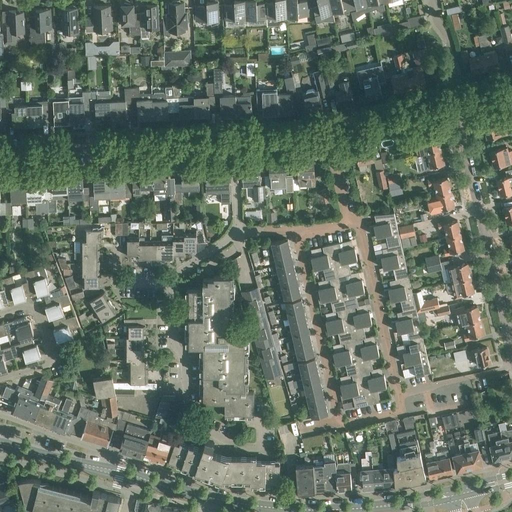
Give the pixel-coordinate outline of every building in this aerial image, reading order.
[(169,16),(163,17),(164,34),(170,34),(170,31),(185,31),(185,28),(187,28),(186,12),(184,12),(184,2),(180,2),(179,0),(173,0),(172,3),(168,3),(169,16)] [(207,5),(195,6),(196,21),(209,20),(211,25),(219,22),(219,21),(217,0),(209,0),(210,1),(206,1),(207,5)] [(233,0),(234,4),(224,4),(225,27),(246,26),(245,0),(233,0)] [(266,2),(256,3),(256,0),(245,0),(246,26),(267,25),(267,17),(266,2)] [(266,2),(267,17),(278,17),(280,22),(287,19),(286,0),(275,0),(275,2),(266,2)] [(286,0),(287,19),(295,21),(296,16),(308,15),(307,0),(297,1),(297,0),(286,0)] [(317,0),(319,6),(313,8),(317,23),(323,21),(335,21),(333,12),(329,0),(317,0)] [(329,0),(333,12),(344,10),(345,13),(351,12),(348,0),(344,0),(342,1),(341,0),(329,0)] [(369,11),(368,4),(366,0),(348,0),(351,12),(353,20),(353,19),(364,12),(369,11)] [(366,0),(368,4),(369,11),(376,8),(381,13),(384,9),(385,9),(384,4),(386,4),(385,0),(366,0)] [(129,35),(141,34),(140,16),(134,16),(133,4),(130,4),(124,2),(123,5),(121,5),(122,26),(129,25),(129,35)] [(140,16),(141,34),(141,37),(149,37),(149,28),(158,27),(157,3),(156,3),(155,3),(154,2),(151,2),(150,3),(150,4),(145,4),(146,12),(140,12),(140,16)] [(64,21),(58,21),(58,32),(64,31),(65,31),(67,33),(69,33),(71,33),(73,31),(79,31),(78,7),(77,7),(75,5),(73,5),(71,6),(69,7),(63,8),(64,21)] [(111,16),(110,17),(110,5),(94,6),(94,17),(86,17),(86,30),(112,29),(111,16)] [(448,14),(450,14),(461,11),(460,5),(446,8),(448,14)] [(37,19),(30,20),(32,43),(46,42),(46,29),(52,28),(51,8),(36,9),(37,19)] [(14,32),(25,32),(25,24),(26,22),(26,18),(24,17),(24,12),(17,12),(17,10),(9,10),(10,22),(3,22),(4,43),(14,42),(14,32)] [(462,28),(458,14),(452,15),(455,30),(462,28)] [(424,23),(421,15),(408,18),(410,27),(424,23)] [(399,23),(391,24),(392,30),(393,31),(397,30),(401,29),(399,23)] [(508,25),(501,27),(504,41),(511,40),(511,39),(510,32),(508,25)] [(429,61),(423,38),(416,40),(418,49),(413,51),(416,64),(429,61)] [(358,39),(357,39),(346,42),(347,48),(359,45),(358,39)] [(89,42),(86,42),(86,55),(87,55),(99,55),(99,51),(97,48),(93,43),(89,42)] [(306,51),(316,49),(316,43),(305,46),(306,51)] [(332,51),(331,45),(317,49),(318,54),(332,51)] [(164,65),(191,64),(190,50),(164,51),(164,59),(164,63),(164,65)] [(314,51),(307,52),(309,61),(316,59),(314,51)] [(483,55),(486,70),(500,67),(496,52),(483,55)] [(150,55),(141,56),(142,65),(150,64),(150,55)] [(402,73),(391,76),(392,81),(394,92),(410,88),(406,69),(405,65),(404,66),(402,55),(394,57),(397,67),(400,66),(402,73)] [(483,55),(469,58),(473,73),(486,70),(483,55)] [(222,62),(213,63),(214,82),(214,94),(222,94),(222,81),(223,81),(222,62)] [(254,62),(246,62),(247,75),(254,74),(254,62)] [(421,65),(406,69),(410,88),(426,85),(423,73),(421,65)] [(379,82),(386,81),(383,69),(376,71),(360,75),(361,80),(362,86),(364,86),(367,98),(382,95),(379,82)] [(320,96),(327,95),(328,95),(322,70),(314,71),(318,89),(315,90),(313,89),(307,90),(305,92),(302,93),(307,113),(323,109),(320,96)] [(192,72),(193,80),(201,80),(200,71),(192,72)] [(300,74),(292,76),(295,87),(303,85),(300,74)] [(324,77),(327,89),(335,87),(332,75),(324,77)] [(292,76),(285,78),(287,89),(295,87),(292,76)] [(348,76),(338,78),(341,90),(335,92),(338,105),(354,102),(348,76)] [(207,95),(194,96),(195,116),(210,115),(210,110),(209,103),(215,102),(215,97),(215,96),(214,94),(214,82),(206,82),(207,95)] [(179,84),(172,84),(172,86),(173,86),(174,108),(179,108),(180,116),(195,116),(194,96),(179,97),(179,86),(179,84)] [(154,94),(152,94),(152,98),(153,118),(168,117),(168,108),(174,108),(173,86),(172,86),(169,86),(165,87),(166,93),(164,93),(164,91),(154,92),(154,94)] [(126,107),(132,107),(131,87),(124,87),(125,100),(111,101),(112,120),(127,119),(126,107)] [(146,118),(153,118),(152,98),(140,99),(139,87),(131,87),(132,107),(138,107),(138,118),(139,118),(139,120),(146,120),(146,118)] [(277,88),(256,89),(257,106),(263,106),(263,109),(263,114),(278,113),(278,100),(277,93),(277,88)] [(83,96),(69,97),(70,122),(85,121),(84,112),(90,112),(89,91),(82,91),(83,96)] [(97,91),(89,91),(90,112),(96,112),(97,121),(112,120),(111,101),(110,93),(97,94),(97,91)] [(13,117),(13,125),(28,124),(28,112),(27,104),(13,105),(12,92),(6,93),(6,106),(7,117),(13,117)] [(243,96),(236,96),(237,115),(252,115),(251,102),(250,95),(249,92),(243,92),(243,96)] [(291,92),(277,93),(278,100),(278,113),(293,112),(293,100),(291,92)] [(220,96),(221,103),(222,116),(237,115),(236,96),(235,95),(220,96)] [(69,97),(48,98),(48,100),(49,115),(54,114),(55,123),(70,122),(69,97)] [(48,100),(41,101),(41,104),(27,104),(28,112),(28,124),(43,124),(43,115),(49,115),(48,100)] [(495,119),(484,122),(488,139),(501,135),(504,135),(508,134),(505,118),(511,116),(511,109),(494,114),(495,119)] [(402,135),(395,136),(397,144),(402,143),(401,139),(403,138),(402,135)] [(419,137),(413,138),(417,154),(441,149),(437,135),(431,136),(425,137),(424,136),(419,137)] [(507,146),(506,147),(490,150),(494,167),(511,162),(511,149),(508,150),(507,146)] [(441,149),(417,154),(415,155),(419,171),(425,169),(425,170),(432,168),(431,167),(444,164),(441,149)] [(387,186),(381,159),(374,160),(372,150),(356,153),(361,177),(369,175),(366,162),(374,160),(376,170),(380,188),(387,186)] [(380,152),(383,162),(389,161),(387,151),(380,152)] [(298,162),(299,184),(306,184),(306,186),(315,186),(314,161),(298,162)] [(270,176),(271,176),(271,177),(270,177),(271,186),(286,186),(286,191),(293,191),(292,176),(286,176),(286,175),(286,163),(269,164),(270,176)] [(260,164),(242,165),(243,179),(243,187),(253,186),(254,200),(263,199),(263,198),(262,185),(260,185),(260,178),(261,178),(260,164)] [(207,181),(205,181),(206,192),(216,192),(221,191),(221,193),(221,203),(230,203),(229,181),(224,181),(223,168),(206,169),(207,181)] [(507,176),(497,179),(499,188),(498,189),(499,193),(500,194),(501,195),(511,192),(511,168),(505,170),(507,176)] [(175,192),(199,190),(198,170),(182,170),(182,183),(175,183),(175,192)] [(153,172),(154,187),(154,194),(167,193),(165,171),(153,172)] [(154,187),(153,172),(140,172),(140,176),(133,177),(133,194),(142,194),(141,188),(154,187)] [(400,172),(387,175),(389,183),(402,180),(400,172)] [(124,176),(109,177),(110,190),(110,198),(131,197),(130,184),(125,184),(124,176)] [(109,177),(94,178),(94,183),(94,187),(95,199),(98,198),(110,198),(110,190),(109,177)] [(437,195),(451,192),(447,177),(434,180),(434,178),(428,180),(429,186),(434,184),(437,195)] [(67,179),(52,180),(53,184),(53,194),(53,198),(56,198),(56,199),(68,198),(68,192),(67,179)] [(82,179),(67,179),(68,192),(68,198),(83,197),(83,200),(89,200),(89,197),(89,187),(83,187),(82,179)] [(26,181),(11,182),(12,202),(27,201),(26,181)] [(39,212),(48,212),(47,195),(42,195),(41,181),(26,181),(27,201),(28,201),(28,203),(35,202),(35,201),(39,200),(39,212)] [(397,182),(389,184),(391,195),(399,193),(397,182)] [(94,187),(89,187),(89,197),(89,200),(90,206),(90,210),(99,210),(98,198),(95,199),(94,187)] [(322,207),(331,205),(327,188),(318,190),(322,207)] [(174,193),(174,196),(166,196),(167,219),(176,219),(174,192),(174,193)] [(437,195),(427,197),(431,213),(442,211),(441,209),(454,206),(451,192),(437,195)] [(53,194),(47,195),(48,212),(56,211),(56,199),(56,198),(53,198),(53,194)] [(511,204),(503,207),(507,223),(511,222),(511,204)] [(267,212),(268,223),(277,222),(276,212),(267,212)] [(401,244),(397,226),(394,212),(374,214),(377,224),(369,226),(370,232),(375,231),(376,236),(387,233),(390,246),(401,244)] [(75,215),(69,216),(70,224),(81,223),(80,219),(75,219),(75,215)] [(447,237),(460,234),(457,220),(444,223),(444,221),(437,222),(439,228),(444,227),(447,237)] [(413,224),(399,227),(401,239),(410,236),(415,235),(413,224)] [(185,233),(184,237),(185,251),(196,251),(196,243),(206,243),(204,233),(203,228),(198,229),(196,229),(196,233),(185,233)] [(84,241),(99,241),(103,241),(103,229),(84,229),(84,240),(84,241)] [(426,234),(419,235),(420,242),(427,241),(426,234)] [(460,234),(447,237),(449,247),(444,248),(445,255),(452,253),(451,252),(464,249),(460,234)] [(162,241),(162,260),(173,259),(173,255),(173,237),(173,235),(162,235),(162,241)] [(401,239),(403,247),(412,245),(410,236),(401,239)] [(139,237),(127,237),(127,256),(139,256),(139,237)] [(139,260),(150,260),(150,241),(144,241),(144,237),(139,237),(139,256),(139,260)] [(185,251),(184,237),(173,237),(173,255),(185,255),(185,251)] [(288,238),(267,243),(269,249),(273,248),(274,253),(290,250),(288,238)] [(80,240),(80,252),(99,252),(99,241),(84,241),(84,240),(80,240)] [(162,260),(162,241),(150,241),(150,260),(162,260)] [(339,277),(347,275),(349,274),(346,261),(357,258),(355,247),(342,250),(340,242),(331,244),(339,277)] [(324,254),(311,257),(314,268),(325,266),(328,279),(330,279),(339,277),(331,244),(322,246),(324,254)] [(409,275),(401,244),(390,246),(382,248),(384,256),(376,258),(378,264),(382,263),(383,268),(394,265),(398,278),(409,275)] [(274,253),(276,260),(271,261),(272,266),(293,261),(290,250),(274,253)] [(80,258),(80,263),(99,263),(99,260),(102,260),(102,252),(99,252),(80,252),(74,252),(74,258),(80,258)] [(427,264),(440,261),(439,254),(425,257),(427,264)] [(295,272),(293,261),(272,266),(274,271),(278,270),(279,276),(295,272)] [(442,269),(440,261),(427,264),(428,272),(442,269)] [(451,281),(470,276),(472,276),(471,271),(469,272),(467,262),(454,265),(454,263),(447,265),(451,281)] [(70,269),(68,269),(68,263),(66,263),(60,263),(61,268),(64,268),(64,274),(70,274),(70,269)] [(80,275),(82,275),(99,275),(99,274),(99,263),(80,263),(80,275)] [(28,281),(31,294),(37,292),(38,294),(43,293),(45,300),(67,292),(65,285),(49,290),(45,276),(38,278),(35,268),(24,271),(27,281),(28,281)] [(279,276),(281,282),(276,283),(278,288),(298,284),(295,272),(279,276)] [(82,275),(82,286),(101,286),(101,274),(99,274),(99,275),(82,275)] [(28,281),(27,281),(15,285),(12,275),(1,278),(4,288),(5,288),(9,302),(9,301),(14,299),(15,301),(26,298),(26,295),(31,294),(28,281)] [(214,278),(204,278),(203,278),(203,289),(187,289),(187,298),(185,298),(185,309),(187,309),(187,326),(185,326),(185,338),(187,338),(187,347),(201,347),(201,360),(199,360),(199,366),(201,366),(201,383),(199,383),(199,394),(201,394),(201,403),(225,403),(225,416),(234,416),(234,418),(245,418),(245,416),(254,416),(254,391),(247,391),(247,380),(249,380),(249,369),(247,369),(247,352),(249,352),(249,340),(247,340),(247,332),(233,331),(233,323),(235,323),(235,312),(233,312),(233,295),(235,295),(235,284),(233,284),(233,275),(214,275),(214,278)] [(346,309),(354,307),(357,306),(353,292),(365,290),(362,279),(349,282),(347,275),(339,277),(346,309)] [(416,307),(412,290),(409,275),(398,278),(390,280),(392,288),(384,290),(385,296),(390,295),(391,300),(402,297),(405,310),(416,307)] [(451,281),(445,282),(447,293),(451,292),(454,292),(455,296),(455,298),(462,296),(461,294),(474,291),(470,276),(457,280),(451,281)] [(335,311),(337,311),(346,309),(339,277),(330,279),(332,286),(318,289),(321,300),(332,297),(335,311)] [(419,280),(412,284),(414,289),(422,285),(419,280)] [(279,293),(283,292),(285,299),(301,295),(298,284),(278,288),(279,293)] [(258,286),(241,291),(266,379),(283,374),(275,346),(274,340),(272,334),(259,287),(258,287),(258,286)] [(5,288),(4,288),(0,289),(0,305),(3,305),(3,304),(9,302),(5,288)] [(421,290),(412,292),(415,303),(416,307),(416,309),(417,312),(425,310),(432,308),(436,307),(439,306),(437,298),(424,301),(421,290)] [(73,300),(85,297),(83,291),(71,294),(73,300)] [(52,317),(54,323),(66,318),(61,306),(71,303),(67,292),(45,300),(47,306),(45,307),(49,318),(52,317)] [(95,312),(111,302),(104,292),(88,302),(95,312)] [(301,298),(285,301),(287,308),(282,309),(283,314),(304,309),(301,298)] [(101,321),(117,311),(111,302),(95,312),(101,321)] [(439,307),(439,306),(436,307),(438,315),(450,312),(448,305),(439,307)] [(457,307),(454,308),(455,314),(458,324),(467,322),(480,319),(477,305),(464,308),(464,306),(457,307)] [(346,309),(353,340),(362,338),(364,338),(361,324),(372,322),(369,311),(356,314),(354,307),(346,309)] [(423,339),(416,307),(405,310),(397,312),(399,319),(391,321),(392,328),(397,326),(398,331),(409,329),(412,342),(423,339)] [(283,314),(285,319),(289,318),(290,324),(306,320),(304,309),(283,314)] [(353,340),(346,309),(337,311),(339,318),(326,321),(328,332),(339,329),(342,343),(345,342),(353,340)] [(80,321),(86,317),(87,317),(84,312),(79,316),(80,321)] [(56,328),(53,329),(58,341),(60,340),(62,346),(66,344),(74,341),(70,329),(80,325),(76,314),(66,318),(54,323),(56,328)] [(17,331),(21,343),(33,339),(31,334),(34,333),(30,321),(28,322),(26,316),(4,323),(7,334),(17,331)] [(82,325),(89,321),(86,317),(80,321),(82,325)] [(143,337),(145,337),(145,325),(136,325),(136,319),(124,319),(124,325),(127,325),(127,336),(127,337),(143,337)] [(484,334),(480,319),(467,322),(469,332),(464,334),(465,340),(471,339),(471,337),(484,334)] [(290,324),(292,330),(287,331),(289,336),(309,332),(306,320),(290,324)] [(312,343),(309,332),(289,336),(290,341),(294,340),(296,347),(312,343)] [(143,348),(143,337),(127,337),(127,336),(125,336),(125,348),(143,348)] [(361,372),(369,370),(371,370),(368,356),(379,354),(377,343),(363,346),(362,338),(353,340),(361,372)] [(21,343),(11,346),(14,357),(24,354),(28,366),(40,363),(38,357),(41,356),(37,344),(35,345),(33,339),(21,343)] [(406,351),(398,353),(400,359),(404,358),(405,363),(413,361),(415,366),(402,369),(404,378),(420,374),(430,372),(431,372),(427,354),(423,339),(412,342),(404,344),(405,344),(406,351)] [(350,375),(352,374),(361,372),(353,340),(345,342),(346,350),(333,353),(336,364),(345,362),(347,371),(349,371),(350,375)] [(456,347),(455,341),(445,343),(446,350),(456,347)] [(296,347),(297,353),(293,354),(294,359),(314,354),(312,343),(296,347)] [(1,349),(0,349),(0,374),(8,372),(4,360),(14,357),(11,346),(1,349)] [(487,346),(470,350),(472,361),(477,360),(478,366),(490,363),(487,346)] [(143,359),(143,348),(125,348),(125,360),(129,360),(129,359),(143,359)] [(315,357),(295,362),(296,367),(300,366),(301,372),(318,368),(315,357)] [(147,359),(143,359),(129,359),(129,360),(129,371),(147,371),(147,359)] [(320,380),(318,368),(301,372),(303,378),(299,379),(300,384),(320,380)] [(371,377),(369,370),(361,372),(368,404),(378,402),(375,388),(386,385),(384,374),(371,377)] [(147,371),(129,371),(129,382),(113,382),(115,389),(134,389),(145,388),(145,382),(148,382),(147,371)] [(357,407),(368,404),(361,372),(352,374),(354,381),(340,384),(343,395),(354,393),(357,407)] [(40,413),(44,403),(45,399),(48,394),(53,381),(53,380),(43,376),(35,397),(34,397),(33,399),(29,397),(30,395),(25,393),(26,389),(17,385),(15,389),(6,386),(2,396),(14,400),(15,400),(16,400),(11,410),(12,413),(34,421),(38,412),(40,413)] [(77,416),(71,433),(81,436),(108,445),(113,429),(98,424),(101,416),(107,417),(107,415),(118,413),(118,409),(116,396),(115,389),(113,382),(112,379),(112,376),(94,379),(94,382),(97,396),(102,396),(103,406),(101,412),(86,408),(81,406),(77,416)] [(305,389),(307,395),(323,391),(320,380),(300,384),(301,389),(305,389)] [(488,406),(485,390),(476,392),(480,408),(488,406)] [(325,402),(323,391),(307,395),(308,400),(304,401),(305,407),(325,402)] [(38,412),(34,421),(50,428),(57,409),(61,399),(48,394),(45,399),(44,403),(40,413),(38,412)] [(175,395),(162,395),(156,416),(166,419),(170,401),(174,402),(175,395)] [(57,409),(50,428),(65,433),(70,435),(71,433),(77,416),(68,413),(73,400),(68,398),(66,398),(61,410),(57,409)] [(305,407),(306,412),(310,411),(312,417),(328,413),(325,402),(305,407)] [(405,429),(416,427),(414,416),(403,418),(405,429)] [(388,433),(393,432),(398,431),(395,420),(385,422),(387,431),(388,433)] [(376,424),(379,437),(385,435),(385,431),(387,431),(385,422),(376,424)] [(119,450),(143,457),(148,442),(148,440),(151,430),(127,423),(119,450)] [(364,427),(367,440),(375,438),(374,434),(377,433),(377,437),(379,437),(376,424),(364,427)] [(367,440),(364,427),(354,429),(357,442),(367,440)] [(474,428),(476,441),(486,439),(483,427),(474,428)] [(500,431),(506,457),(511,455),(511,428),(507,430),(507,429),(500,431)] [(495,437),(489,438),(490,445),(494,460),(495,459),(497,460),(499,460),(500,458),(506,457),(500,431),(500,430),(494,432),(495,437)] [(392,450),(396,449),(393,432),(388,433),(392,450)] [(314,449),(322,447),(321,444),(324,443),(322,434),(310,436),(313,446),(314,449)] [(310,436),(302,438),(305,451),(311,449),(311,447),(313,446),(310,436)] [(170,442),(159,439),(157,445),(158,445),(154,460),(164,462),(170,442)] [(175,442),(168,462),(176,465),(176,467),(186,471),(187,469),(195,471),(197,472),(204,474),(208,476),(213,477),(222,480),(231,480),(231,482),(242,483),(242,481),(250,481),(250,485),(259,485),(259,487),(271,487),(270,485),(279,485),(280,463),(275,463),(275,461),(256,461),(256,457),(226,456),(211,451),(212,450),(214,442),(205,439),(203,447),(202,448),(180,441),(179,443),(175,442)] [(397,467),(394,468),(394,486),(395,486),(426,478),(417,439),(399,444),(400,456),(397,457),(397,467)] [(438,439),(434,441),(442,475),(447,474),(448,475),(451,474),(452,472),(453,472),(449,456),(443,458),(438,439)] [(431,452),(424,454),(430,478),(431,477),(432,478),(436,477),(437,476),(442,475),(434,441),(434,440),(429,441),(430,446),(429,446),(431,452)] [(469,441),(464,442),(470,468),(476,467),(477,468),(480,467),(481,466),(482,465),(478,448),(471,450),(469,441)] [(143,457),(154,460),(158,445),(157,445),(148,442),(143,457)] [(453,455),(457,471),(459,471),(460,472),(463,471),(464,470),(470,468),(464,442),(459,443),(461,453),(453,455)] [(366,457),(361,457),(362,461),(362,469),(363,488),(371,487),(374,487),(371,452),(371,450),(366,450),(366,453),(366,457)] [(377,452),(371,452),(374,487),(385,486),(382,467),(378,467),(377,452)] [(394,468),(393,454),(387,455),(387,463),(388,463),(389,467),(382,467),(385,486),(394,486),(394,468)] [(335,472),(335,467),(334,460),(324,460),(324,464),(325,476),(326,477),(327,490),(331,490),(331,489),(338,489),(335,472)] [(355,462),(343,463),(337,463),(336,467),(335,467),(335,472),(338,489),(352,488),(350,473),(356,472),(355,462)] [(298,492),(315,491),(313,463),(296,465),(298,492)] [(327,490),(326,477),(325,476),(324,464),(314,464),(313,463),(315,491),(327,490)] [(32,507),(49,511),(116,511),(120,498),(121,498),(99,492),(99,491),(93,489),(92,494),(94,495),(93,499),(39,485),(41,480),(35,479),(29,479),(24,479),(18,481),(19,481),(25,502),(33,504),(32,507)] [(0,499),(9,497),(4,482),(0,483),(0,499)] [(160,511),(162,504),(152,501),(153,501),(145,499),(145,500),(137,498),(135,508),(135,511),(160,511)]
